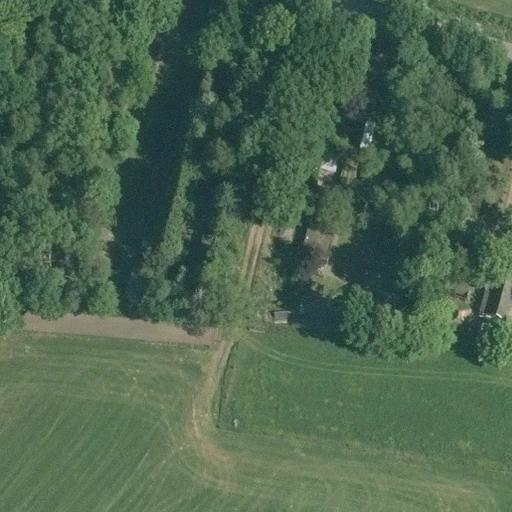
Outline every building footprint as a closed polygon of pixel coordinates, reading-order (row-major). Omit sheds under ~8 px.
[(325,243),(321,242),(327,222),(319,220),(320,217),(307,214),(307,216),(306,216),(299,240),(301,241),(298,250),(322,256),(325,243)] [(94,270),(88,288),(102,292),(107,274),(94,270)] [(495,321),(508,325),(511,325),(511,321),(511,295),(511,292),(511,275),(500,273),(493,296),(486,294),(479,317),(483,318),(495,321)] [(404,306),(388,275),(354,293),(364,314),(371,310),(376,320),(404,306)] [(168,282),(154,278),(144,311),(152,313),(159,292),(164,292),(168,282)] [(465,337),(471,313),(451,307),(451,308),(436,305),(430,327),(444,330),(443,331),(465,337)] [(24,350),(36,354),(42,340),(30,335),(24,350)]
